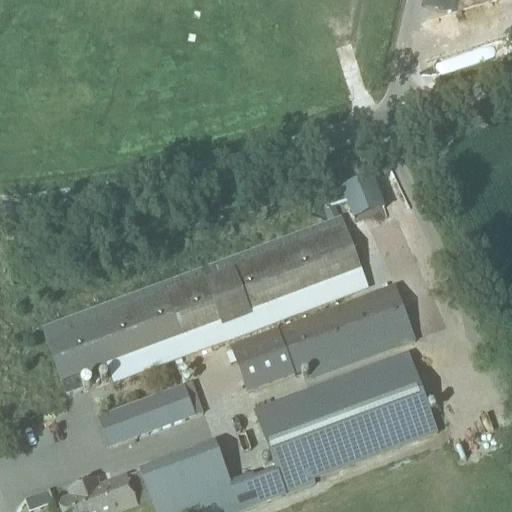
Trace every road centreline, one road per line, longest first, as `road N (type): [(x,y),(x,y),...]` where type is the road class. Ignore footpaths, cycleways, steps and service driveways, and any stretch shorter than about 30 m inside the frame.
road 1 (unclassified): [(0,209),(152,181),(385,116)]
road 2 (unclassified): [(385,116),(511,71)]
